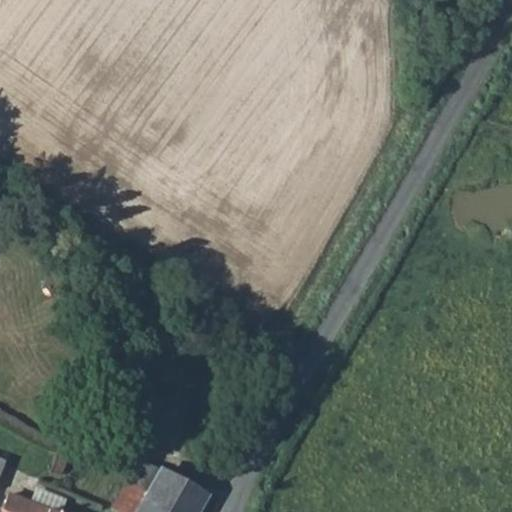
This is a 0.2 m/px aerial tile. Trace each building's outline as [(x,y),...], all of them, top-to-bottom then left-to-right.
[(149,345),(164,354),(178,332),(163,323),(149,345)] [(178,332),(164,354),(173,359),(186,337),(178,332)] [(114,506),(123,511),(138,511),(163,472),(143,459),(114,506)] [(200,511),(208,500),(163,472),(138,511),(200,511)] [(26,511),(78,511),(83,501),(50,485),(40,507),(30,503),(26,511)]
